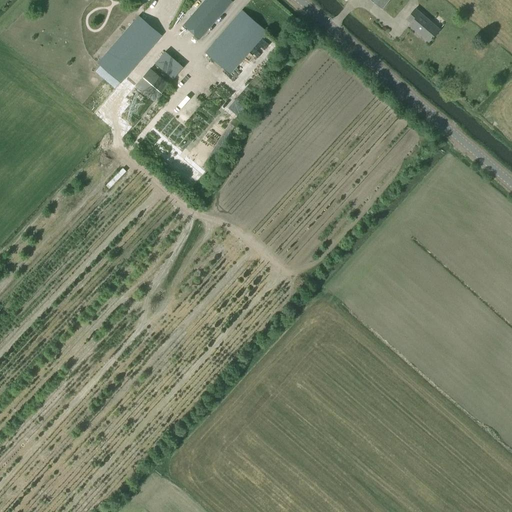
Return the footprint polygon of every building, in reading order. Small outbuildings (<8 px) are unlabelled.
[(232,2),(229,0),(205,0),(184,25),(200,39),(232,2)] [(372,0),(382,8),(389,0),(372,0)] [(429,42),(439,30),(415,10),(407,20),(411,23),(409,25),(429,42)] [(230,74),(266,32),(242,11),(205,53),(230,74)] [(120,83),(144,56),(161,36),(138,16),(98,64),(120,83)] [(183,67),(165,52),(155,64),(173,79),(183,67)] [(154,103),(170,84),(151,68),(135,87),(154,103)]
